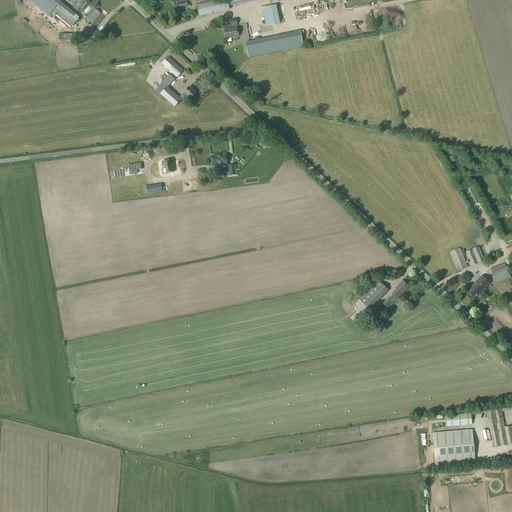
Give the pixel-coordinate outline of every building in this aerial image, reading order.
[(35,0),(70,29),(79,17),(58,0),(46,0),(35,0)] [(79,0),(73,7),(81,14),(90,3),(86,0),(79,0)] [(190,0),(172,0),(174,9),(187,6),(187,2),(191,1),(190,0)] [(227,0),(218,0),(197,5),(199,16),(230,10),(229,6),(227,0)] [(322,9),(330,8),(330,5),(340,3),(339,0),(332,0),(310,4),(310,9),(322,7),(322,9)] [(270,7),(262,8),(266,26),(274,24),(270,7)] [(86,10),(82,15),(85,18),(84,20),(91,26),(96,19),(101,14),(94,8),(90,13),(86,10)] [(237,26),(224,29),(226,39),(239,36),(237,26)] [(276,36),(269,37),(272,52),(279,51),(276,36)] [(251,41),(246,42),(248,57),(254,56),(251,41)] [(168,56),(162,64),(177,77),(183,70),(168,56)] [(168,87),(161,95),(174,107),(181,100),(181,99),(179,97),(168,87)] [(190,87),(185,92),(187,95),(189,97),(190,98),(195,93),(190,87)] [(439,142),(435,147),(442,152),(446,148),(439,142)] [(466,151),(472,158),(476,155),(471,148),(466,151)] [(212,156),(211,156),(212,166),(216,165),(216,166),(223,165),(223,164),(227,164),(226,154),(224,154),(224,153),(221,154),(215,155),(212,155),(212,156)] [(493,155),(497,162),(501,160),(498,153),(493,155)] [(172,167),(171,161),(161,162),(162,169),(165,169),(166,173),(174,172),(173,167),(172,167)] [(141,162),(128,165),(129,170),(142,168),(141,162)] [(456,182),(464,178),(461,174),(454,179),(456,182)] [(140,175),(109,179),(111,188),(145,183),(144,178),(141,179),(140,175)] [(194,176),(169,178),(170,191),(195,190),(194,176)] [(161,184),(146,186),(147,193),(162,190),(161,184)] [(479,246),(472,249),(478,263),(485,260),(479,246)] [(460,248),(449,252),(457,272),(468,267),(460,248)] [(472,249),(465,252),(471,266),(478,263),(472,249)] [(505,263),(490,268),(496,284),(511,278),(508,271),(508,270),(507,271),(505,263)] [(472,287),(465,295),(472,301),(479,294),(480,294),(490,283),(482,276),(471,287),(472,287)] [(377,279),(359,299),(370,310),(389,290),(377,279)] [(417,279),(413,283),(418,288),(422,285),(417,279)] [(397,289),(383,304),(388,309),(409,287),(402,281),(395,288),(397,289)] [(381,306),(368,319),(373,324),(374,324),(386,311),(381,306)] [(501,409),(486,411),(493,447),(511,443),(511,429),(511,426),(504,427),(501,409)] [(471,414),(446,416),(447,427),(472,425),(471,414)] [(472,430),(432,433),(435,464),(475,460),(472,430)]
